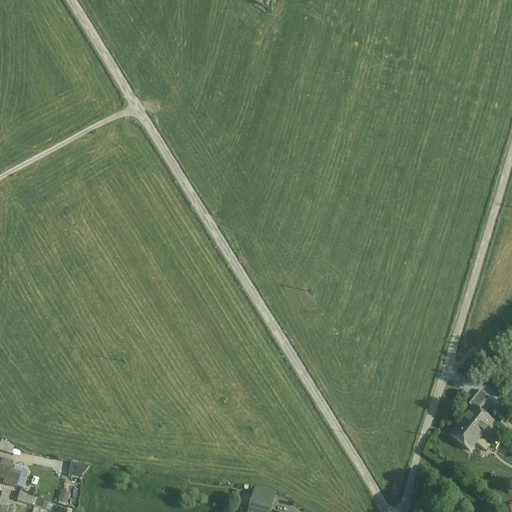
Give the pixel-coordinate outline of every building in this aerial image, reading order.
[(486,396),(477,388),(466,403),(471,407),(450,435),(470,451),(494,418),(479,406),(486,396)] [(12,462),(0,459),(0,478),(3,480),(1,486),(14,489),(18,474),(10,472),(12,462)] [(90,468),(71,464),(68,477),(81,480),(82,477),(90,468)] [(256,488),(248,511),(270,511),(276,494),(269,490),(256,488)] [(37,496),(23,491),(20,501),(35,505),(37,496)] [(71,494),(61,492),(58,503),(68,506),(71,494)]
